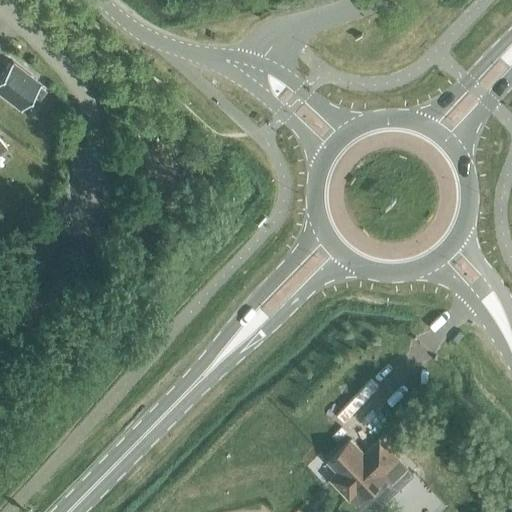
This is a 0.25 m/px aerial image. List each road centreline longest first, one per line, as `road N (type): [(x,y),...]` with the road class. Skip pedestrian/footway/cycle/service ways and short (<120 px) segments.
road 1 (primary): [(69,511),(235,344)]
road 2 (tertiary): [(251,71),(170,49),(98,0)]
road 3 (primary): [(322,230),(254,300),(235,344)]
road 4 (primary): [(235,344),(275,321),(345,257)]
road 5 (primary): [(511,40),(423,126)]
